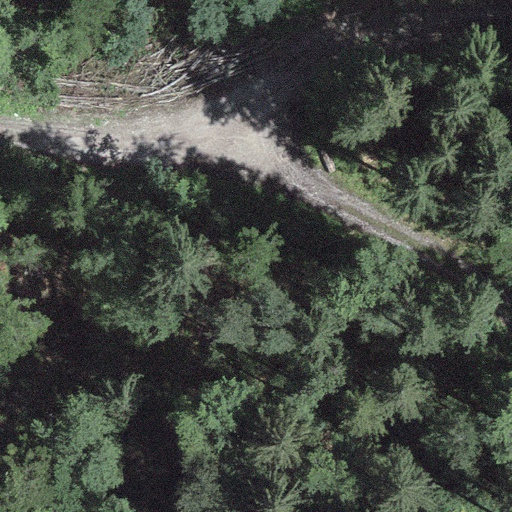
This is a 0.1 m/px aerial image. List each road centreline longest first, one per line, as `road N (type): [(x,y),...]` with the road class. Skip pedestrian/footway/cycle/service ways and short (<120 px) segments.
road 1 (track): [(511,3),(425,9),(205,68),(162,147),(0,129)]
road 2 (track): [(511,310),(310,182),(162,147)]
